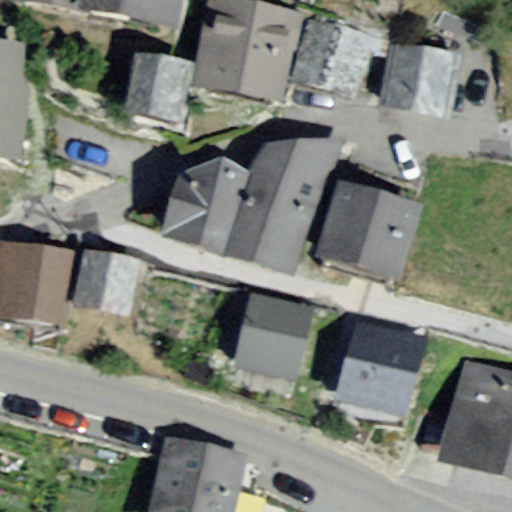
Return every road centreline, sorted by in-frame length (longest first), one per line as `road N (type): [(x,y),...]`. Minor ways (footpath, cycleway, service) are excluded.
road 1 (residential): [(511,141),(314,131),(36,226)]
road 2 (unclassified): [(36,226),(511,346)]
road 3 (unclassified): [(418,511),(0,366)]
